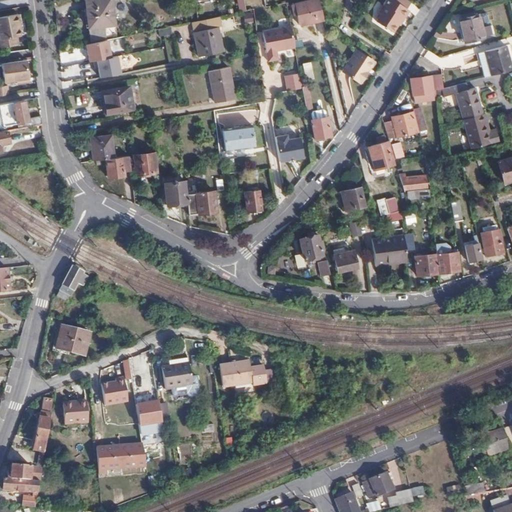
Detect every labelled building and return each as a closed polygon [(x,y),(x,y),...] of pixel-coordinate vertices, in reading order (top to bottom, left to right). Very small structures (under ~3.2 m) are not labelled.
[(112,25),(107,0),(84,0),(90,40),(103,39),(102,26),(112,25)] [(405,10),(409,3),(404,0),(384,0),(381,6),(386,9),(382,15),(380,14),(374,23),(392,34),(397,25),(405,10)] [(299,28),(322,22),(317,1),(293,6),(295,12),(292,12),(294,17),(296,17),(299,28)] [(386,9),(381,6),(378,12),(380,14),(382,15),(386,9)] [(408,12),(405,10),(397,25),(399,27),(408,12)] [(243,12),(242,23),(253,23),(253,12),(243,12)] [(19,25),(17,16),(0,18),(0,47),(17,45),(16,37),(19,37),(18,26),(19,25)] [(458,21),(463,42),(482,38),(491,36),(489,26),(480,28),(477,16),(458,21)] [(221,29),(220,18),(200,22),(191,24),(198,58),(222,54),(217,30),(221,29)] [(293,49),(289,29),(261,34),(267,63),(276,61),(275,53),(293,49)] [(106,40),(83,45),(86,63),(93,61),(96,78),(119,74),(116,55),(109,57),(106,40)] [(490,78),(511,72),(511,56),(508,57),(505,49),(483,54),(490,78)] [(358,85),(373,64),(356,53),(342,73),(358,85)] [(477,56),(484,80),(490,78),(483,54),(477,56)] [(27,80),(25,62),(15,63),(0,64),(0,70),(1,70),(2,75),(3,75),(8,75),(14,75),(15,75),(16,81),(19,81),(19,85),(22,85),(22,83),(25,83),(25,80),(27,80)] [(310,62),(301,63),(303,80),(312,79),(310,62)] [(233,101),(228,70),(208,73),(214,104),(233,101)] [(286,92),(300,89),(300,86),(298,74),(283,77),(286,92)] [(441,76),(430,78),(432,93),(443,92),(441,76)] [(430,78),(409,81),(412,103),(433,100),(432,93),(430,78)] [(306,85),(300,86),(300,89),(303,103),(309,102),(306,85)] [(131,110),(127,87),(101,92),(105,114),(131,110)] [(458,88),(443,92),(445,97),(457,95),(473,147),(491,142),(488,133),(485,134),(482,124),(485,123),(483,116),(480,116),(472,90),(464,93),(460,94),(458,88)] [(17,125),(28,123),(27,120),(23,102),(0,106),(0,116),(3,128),(17,125)] [(312,120),(311,120),(314,138),(329,135),(326,117),(325,117),(324,110),(321,108),(312,109),(310,112),(312,120)] [(419,111),(412,112),(412,113),(414,120),(421,119),(419,111)] [(391,118),(392,122),(394,131),(389,132),(391,139),(417,134),(414,120),(412,113),(391,118)] [(29,128),(41,125),(40,117),(27,120),(28,123),(29,128)] [(392,122),(383,125),(385,133),(389,132),(394,131),(392,122)] [(18,131),(29,128),(28,123),(17,125),(18,131)] [(254,128),(224,131),(226,151),(257,147),(254,128)] [(7,134),(0,135),(0,157),(2,157),(1,149),(10,147),(7,134)] [(92,146),(94,162),(103,160),(113,159),(109,136),(89,138),(90,147),(92,146)] [(273,138),(277,162),(287,161),(292,160),(301,158),(298,138),(285,141),(285,138),(282,136),(273,138)] [(392,159),(388,142),(385,143),(384,137),(375,140),(376,146),(368,148),(372,164),(377,162),(378,166),(383,165),(382,161),(392,159)] [(393,159),(403,158),(401,142),(391,143),(393,159)] [(135,176),(156,174),(154,154),(132,156),(135,176)] [(125,175),(130,174),(127,157),(119,158),(120,170),(125,170),(125,175)] [(507,183),(511,181),(511,157),(500,161),(507,183)] [(121,178),(120,170),(119,158),(113,159),(103,160),(106,180),(121,178)] [(422,189),(421,176),(402,178),(402,190),(422,189)] [(186,203),(185,195),(184,181),(162,183),(166,206),(186,203)] [(363,206),(359,187),(340,192),(345,210),(363,206)] [(245,212),(260,211),(257,191),(243,193),(245,212)] [(186,203),(188,216),(215,213),(212,193),(185,195),(186,203)] [(386,206),(388,214),(398,212),(396,204),(386,206)] [(453,207),(456,227),(464,227),(461,207),(453,207)] [(388,214),(386,215),(388,221),(399,219),(398,212),(388,214)] [(414,214),(404,215),(405,224),(415,223),(414,214)] [(359,236),(358,222),(349,223),(350,236),(359,236)] [(499,231),(481,233),(484,256),(503,254),(499,231)] [(432,233),(434,245),(444,244),(444,238),(443,232),(432,233)] [(321,255),(316,235),(298,239),(302,260),(321,255)] [(385,262),(405,260),(404,248),(403,236),(402,235),(371,239),(374,266),(385,266),(385,262)] [(403,236),(404,248),(412,248),(411,236),(403,236)] [(480,260),(477,244),(464,246),(467,262),(480,260)] [(357,268),(353,251),(333,256),(337,272),(357,268)] [(435,255),(437,274),(458,271),(456,253),(435,255)] [(416,277),(437,274),(435,255),(413,258),(416,277)] [(316,262),(320,277),(330,274),(326,260),(316,262)] [(0,291),(15,290),(13,267),(0,267),(0,291)] [(82,274),(70,267),(60,285),(61,286),(56,297),(63,301),(66,296),(67,297),(70,291),(71,291),(82,274)] [(83,355),(89,333),(60,326),(54,348),(83,355)] [(127,359),(128,361),(130,373),(139,372),(136,355),(127,359)] [(251,382),(247,360),(218,365),(222,388),(251,382)] [(128,361),(123,363),(125,375),(101,379),(103,397),(121,395),(119,385),(126,384),(126,387),(132,386),(130,373),(128,361)] [(192,386),(188,364),(162,368),(166,390),(192,386)] [(135,405),(138,426),(161,422),(158,408),(156,393),(152,394),(153,402),(135,405)] [(85,402),(77,402),(77,406),(61,406),(61,425),(86,425),(85,402)] [(93,406),(93,416),(105,415),(104,405),(93,406)] [(167,406),(158,408),(161,422),(169,421),(167,406)] [(44,452),(50,415),(38,414),(34,441),(31,441),(30,450),(44,452)] [(509,447),(502,426),(480,435),(484,446),(480,448),(483,456),(509,447)] [(93,451),(96,475),(144,469),(141,445),(93,451)] [(9,478),(39,482),(41,468),(11,464),(9,478)] [(391,488),(385,472),(363,480),(368,497),(391,488)] [(32,496),(37,496),(39,482),(9,478),(3,478),(2,482),(1,490),(32,494),(32,496)] [(458,492),(457,485),(445,487),(446,494),(458,492)] [(421,487),(408,490),(409,493),(411,502),(414,502),(413,496),(422,494),(421,487)] [(350,492),(334,498),(337,505),(339,511),(366,511),(367,511),(366,509),(358,510),(350,492)] [(411,502),(409,493),(386,498),(385,495),(365,500),(368,511),(406,503),(411,502)]
